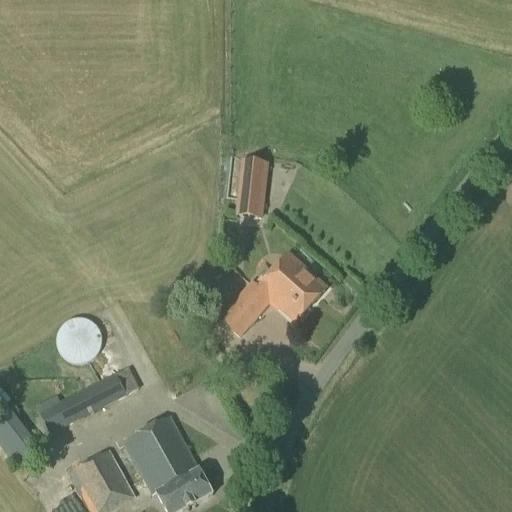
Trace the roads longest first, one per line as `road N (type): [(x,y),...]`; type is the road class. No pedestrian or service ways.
road 1 (unclassified): [(268,511),(277,466),(311,394),(511,124)]
road 2 (unknown): [(277,466),(247,427),(143,415),(108,415),(63,431),(30,458)]
